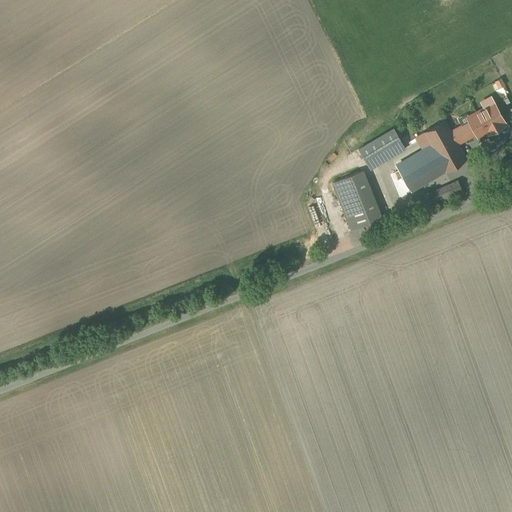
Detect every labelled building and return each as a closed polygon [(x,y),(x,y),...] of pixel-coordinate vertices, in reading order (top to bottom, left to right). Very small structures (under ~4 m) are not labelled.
[(504,124),(493,104),(468,118),(470,121),(451,132),(458,144),(477,133),(478,136),(487,131),(488,133),(504,124)] [(458,144),(451,132),(444,120),(444,121),(423,132),(430,145),(396,164),(411,191),(466,159),(458,144)] [(393,129),(358,149),(370,169),(405,148),(402,144),(393,129)] [(367,172),(333,185),(351,231),(385,218),(367,172)] [(434,206),(465,194),(460,183),(430,194),(434,206)]
